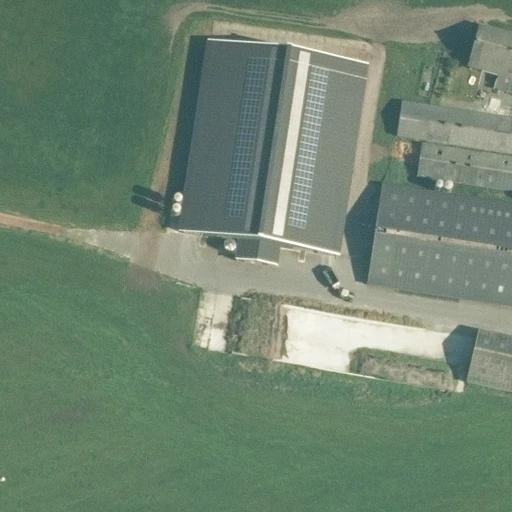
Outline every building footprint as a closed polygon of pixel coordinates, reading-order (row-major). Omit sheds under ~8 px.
[(511,37),(478,28),(467,69),(496,77),(492,89),(494,90),(511,95),(511,37)] [(338,256),(365,67),(206,44),(178,234),(237,242),(234,263),(275,269),(278,248),(338,256)] [(511,120),(400,103),(394,137),(511,155),(511,120)] [(414,178),(511,192),(511,161),(419,147),(414,178)] [(511,308),(511,205),(382,186),(366,286),(511,308)] [(511,339),(479,332),(468,382),(511,392),(511,339)]
